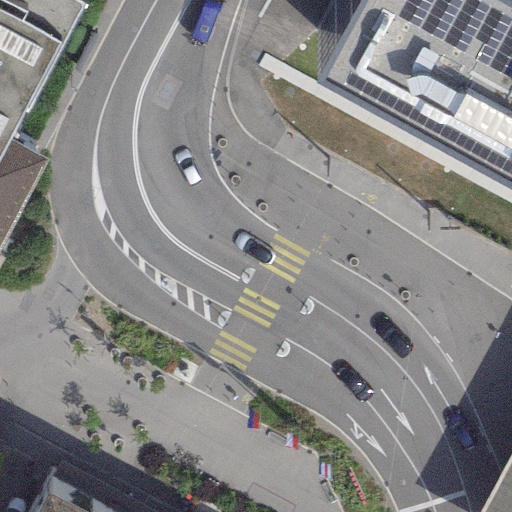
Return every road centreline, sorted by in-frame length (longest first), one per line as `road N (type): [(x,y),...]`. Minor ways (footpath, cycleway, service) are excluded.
road 1 (primary): [(148,12),(92,90),(72,141),(67,196),(80,246),(121,292),(350,418),(385,455),(414,511)]
road 2 (primary): [(148,12),(108,144),(110,190),(125,224),(178,265),(358,368),(426,444),(450,511)]
road 3 (primary): [(487,501),(454,418),(402,337),(356,298),(213,221),(178,190),(161,149),(161,100),(201,0)]
road 4 (unknown): [(380,315),(511,313)]
